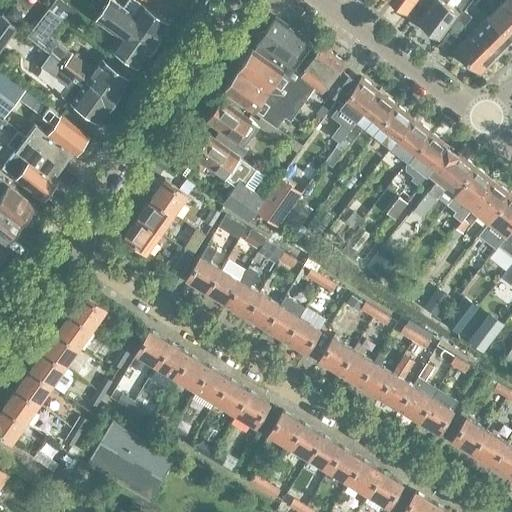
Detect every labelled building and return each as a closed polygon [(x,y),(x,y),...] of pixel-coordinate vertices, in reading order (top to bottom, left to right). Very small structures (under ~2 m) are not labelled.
[(55,0),(54,0),(49,7),(63,19),(67,22),(73,14),(55,0)] [(114,0),(108,0),(103,7),(154,43),(169,21),(139,0),(127,0),(123,6),(114,0)] [(415,0),(422,5),(425,0),(391,0),(394,2),(392,5),(402,12),(404,9),(406,11),(414,0),(415,0)] [(432,0),(417,20),(437,36),(464,0),(432,0)] [(476,0),(474,3),(481,9),(487,2),(484,0),(476,0)] [(511,9),(503,0),(487,16),(511,40),(511,38),(511,9)] [(511,0),(503,0),(511,9),(511,0)] [(27,35),(64,63),(64,62),(115,98),(130,76),(103,57),(95,68),(72,51),(50,35),(63,19),(49,7),(48,7),(27,35)] [(154,43),(103,7),(96,18),(119,34),(111,45),(139,64),(154,43)] [(463,10),(456,19),(463,25),(471,15),(463,10)] [(0,14),(0,51),(18,28),(0,14)] [(257,41),(259,42),(324,89),(345,61),(322,44),(319,48),(276,15),(265,30),(261,30),(257,35),(259,39),(257,41)] [(487,16),(471,32),(495,56),(511,40),(487,16)] [(463,25),(456,19),(449,29),(456,34),(463,25)] [(495,56),(471,32),(456,47),(480,71),(495,56)] [(251,49),(237,69),(295,111),(315,84),(323,91),(324,89),(259,42),(253,50),(251,49)] [(64,62),(64,63),(57,72),(69,80),(61,92),(99,119),(115,98),(64,62)] [(0,115),(25,135),(25,136),(24,136),(61,163),(70,150),(74,153),(88,134),(46,104),(47,102),(0,67),(0,115)] [(295,111),(237,69),(223,88),(261,115),(259,118),(254,115),(250,120),(298,151),(303,144),(276,125),(284,115),(290,119),(295,111)] [(327,91),(337,99),(353,77),(343,69),(327,91)] [(340,103),(357,117),(358,117),(379,90),(361,76),(340,103)] [(358,117),(350,128),(336,145),(343,150),(365,122),(375,131),(396,104),(379,90),(358,117)] [(220,128),(213,137),(241,157),(248,147),(245,145),(251,137),(242,130),(250,119),(221,98),(206,118),(220,128)] [(375,131),(393,144),(413,117),(396,104),(375,131)] [(24,136),(25,136),(0,117),(0,143),(4,147),(7,143),(28,158),(23,166),(9,156),(1,168),(43,198),(57,179),(52,175),(61,163),(24,136)] [(393,144),(409,157),(410,158),(431,131),(413,117),(393,144)] [(336,146),(336,145),(350,128),(342,122),(328,140),(336,146)] [(427,171),(432,175),(453,148),(431,131),(410,158),(409,157),(405,164),(405,169),(413,175),(411,178),(418,183),(427,171)] [(241,157),(213,137),(210,134),(195,154),(235,183),(222,202),(248,220),(256,209),(266,216),(274,204),(253,189),(264,173),(241,157)] [(445,185),(454,192),(475,165),(453,148),(432,175),(436,179),(428,190),(427,189),(413,208),(423,216),(438,197),(436,196),(445,185)] [(376,164),(383,155),(376,150),(364,166),(370,171),(376,164)] [(390,160),(383,155),(376,164),(383,170),(390,160)] [(452,213),(461,219),(492,179),(475,165),(454,192),(446,203),(455,210),(452,213)] [(340,180),(350,187),(357,178),(348,170),(340,180)] [(165,177),(151,197),(173,213),(187,193),(165,177)] [(0,178),(0,208),(20,224),(35,203),(0,178)] [(478,211),(489,220),(510,193),(492,179),(461,219),(443,242),(450,248),(478,211)] [(489,220),(506,233),(511,225),(511,194),(510,193),(489,220)] [(151,197),(138,215),(160,231),(173,213),(151,197)] [(204,219),(212,224),(220,211),(212,206),(204,219)] [(292,206),(281,222),(295,232),(307,216),(292,206)] [(20,224),(0,208),(0,236),(8,242),(20,224)] [(227,227),(240,234),(244,226),(232,219),(225,214),(221,220),(228,225),(231,219),(227,227)] [(160,231),(138,215),(124,234),(147,250),(160,231)] [(359,224),(347,240),(358,248),(370,232),(359,224)] [(511,225),(506,233),(498,242),(511,252),(511,225)] [(259,248),(266,236),(251,227),(244,239),(259,248)] [(194,237),(186,249),(193,253),(201,241),(194,237)] [(266,250),(279,258),(284,250),(271,243),(266,250)] [(193,253),(186,249),(179,261),(186,265),(193,253)] [(284,250),(279,258),(292,266),(296,258),(284,250)] [(374,267),(386,277),(397,263),(385,253),(374,267)] [(187,278),(206,289),(220,266),(201,254),(187,278)] [(220,266),(206,289),(226,302),(240,278),(246,269),(226,257),(220,266)] [(306,275),(318,282),(323,274),(311,266),(306,275)] [(323,274),(318,282),(331,291),(337,282),(323,274)] [(226,302),(246,314),(260,290),(240,278),(226,302)] [(422,293),(428,297),(436,286),(431,282),(422,293)] [(452,297),(439,287),(425,306),(438,316),(452,297)] [(246,314),(265,325),(279,302),(260,290),(246,314)] [(83,292),(69,312),(91,328),(106,308),(83,292)] [(359,310),(360,308),(364,301),(351,293),(346,302),(359,310)] [(360,308),(370,314),(375,306),(365,299),(364,301),(360,308)] [(265,325),(285,337),(299,314),(279,302),(265,325)] [(375,306),(370,314),(377,318),(374,323),(382,328),(385,323),(386,323),(391,315),(375,306)] [(459,328),(469,316),(458,308),(449,320),(459,328)] [(69,312),(56,331),(78,347),(91,328),(69,312)] [(299,314),(285,337),(306,350),(320,327),(299,314)] [(399,331),(412,339),(416,331),(404,323),(399,331)] [(136,352),(155,364),(170,340),(150,328),(136,352)] [(56,331),(43,348),(65,364),(78,347),(56,331)] [(416,331),(412,339),(425,347),(430,339),(416,331)] [(319,359),(337,369),(351,346),(334,335),(319,359)] [(128,336),(120,349),(129,354),(136,341),(128,336)] [(155,364),(175,376),(189,352),(170,340),(155,364)] [(337,369),(357,382),(371,358),(351,346),(337,369)] [(438,355),(451,363),(456,355),(443,347),(438,355)] [(43,348),(29,368),(52,384),(65,364),(43,348)] [(129,354),(120,349),(113,361),(121,366),(129,354)] [(175,376),(195,388),(209,364),(189,352),(175,376)] [(378,394),(398,406),(411,383),(403,377),(414,359),(403,353),(392,371),(391,370),(378,394)] [(456,355),(451,363),(464,371),(469,363),(456,355)] [(357,382),(378,394),(391,370),(371,358),(357,382)] [(434,365),(427,361),(421,370),(429,375),(434,365)] [(195,388),(214,399),(228,376),(209,364),(195,388)] [(29,368),(16,387),(38,403),(52,384),(29,368)] [(104,375),(96,388),(104,393),(112,380),(104,375)] [(214,399),(233,411),(248,388),(228,376),(214,399)] [(493,388),(506,396),(510,388),(498,380),(493,388)] [(398,406),(418,419),(432,395),(411,383),(398,406)] [(16,387),(3,404),(26,420),(38,403),(16,387)] [(104,393),(96,388),(88,401),(97,406),(104,393)] [(248,388),(233,411),(255,424),(269,401),(248,388)] [(117,400),(129,408),(134,400),(121,392),(117,400)] [(432,395),(418,419),(438,431),(452,407),(432,395)] [(134,400),(129,408),(142,415),(147,407),(134,400)] [(158,405),(151,402),(143,415),(150,419),(158,405)] [(26,420),(3,404),(0,408),(0,432),(11,440),(26,420)] [(452,439),(471,451),(485,427),(466,416),(470,409),(464,405),(455,420),(462,424),(452,439)] [(269,433),(288,444),(302,421),(283,409),(269,433)] [(80,414),(72,427),(81,432),(89,419),(80,414)] [(156,424),(168,432),(174,424),(161,416),(156,424)] [(296,458),(304,463),(322,433),(302,421),(288,444),(300,452),(296,458)] [(86,464),(148,503),(174,461),(112,422),(86,464)] [(174,424),(168,432),(181,440),(186,432),(174,424)] [(81,432),(72,427),(64,440),(73,445),(81,432)] [(471,451),(492,463),(506,440),(485,427),(471,451)] [(308,457),(328,468),(342,445),(322,433),(304,463),(308,457)] [(195,448),(208,456),(213,448),(200,440),(195,448)] [(492,463),(511,475),(511,472),(511,443),(506,440),(492,463)] [(328,468),(348,480),(362,457),(342,445),(328,468)] [(213,448),(208,456),(221,463),(226,455),(213,448)] [(348,480),(367,492),(381,468),(362,457),(348,480)] [(54,470),(61,475),(69,462),(62,458),(54,470)] [(381,468),(367,492),(388,505),(402,481),(381,468)] [(249,481),(262,489),(267,480),(255,472),(249,481)] [(267,480),(262,489),(275,497),(280,488),(267,480)] [(429,511),(436,501),(416,489),(402,511),(429,511)] [(288,505),(300,511),(301,511),(306,504),(294,496),(288,505)] [(429,511),(453,511),(436,501),(429,511)] [(65,511),(87,511),(71,503),(65,511)]
